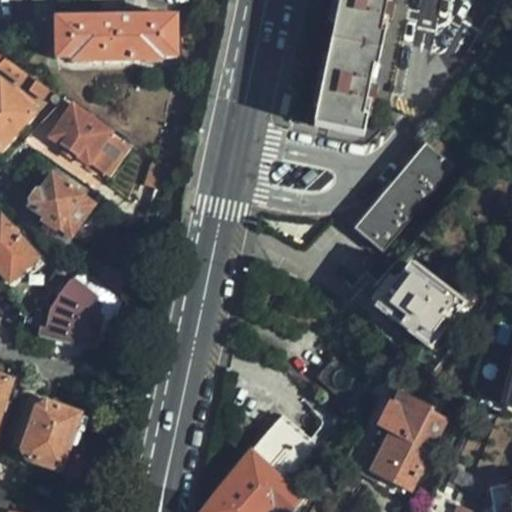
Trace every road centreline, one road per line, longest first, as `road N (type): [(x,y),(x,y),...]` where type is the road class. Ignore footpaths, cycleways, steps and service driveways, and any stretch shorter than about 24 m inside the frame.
road 1 (primary): [(228,181),(159,511)]
road 2 (primary): [(267,0),(239,132)]
road 3 (residential): [(228,181),(319,195),(351,174)]
road 4 (residential): [(351,174),(323,154),(239,132)]
